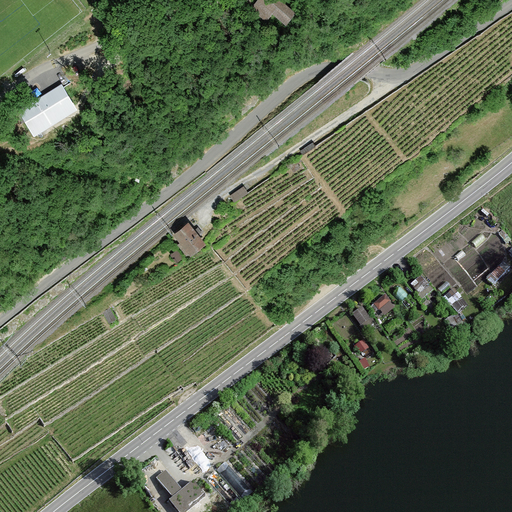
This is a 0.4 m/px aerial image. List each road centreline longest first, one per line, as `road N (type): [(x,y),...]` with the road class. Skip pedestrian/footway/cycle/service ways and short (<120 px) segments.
road 1 (tertiary): [(511,4),(403,74),(325,69),(289,85),(0,321)]
road 2 (primary): [(55,511),(511,164)]
road 3 (track): [(29,81),(198,0)]
